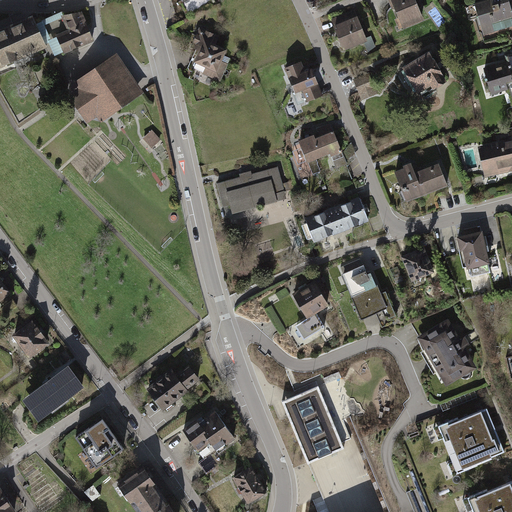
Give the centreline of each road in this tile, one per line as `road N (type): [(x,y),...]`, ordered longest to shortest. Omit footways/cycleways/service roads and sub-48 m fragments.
road 1 (residential): [(282,511),(279,461),(225,320),(144,0)]
road 2 (residential): [(299,0),(398,233),(511,206)]
road 3 (residential): [(0,242),(115,391)]
road 4 (residential): [(115,391),(200,511)]
road 5 (residential): [(115,391),(0,467)]
